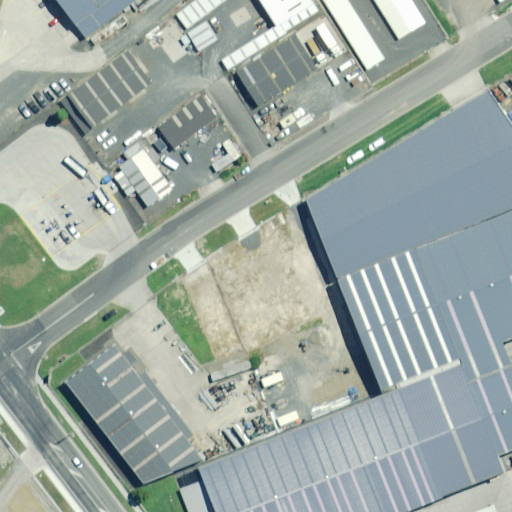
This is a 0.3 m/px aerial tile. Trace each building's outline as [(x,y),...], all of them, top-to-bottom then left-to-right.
[(52,0),(75,29),(112,0),(52,0)] [(222,62),(229,72),(320,12),(313,2),(311,0),(196,0),(177,15),(188,31),(228,0),(260,0),(277,26),(222,62)] [(324,0),(369,70),(386,59),(348,0),(324,0)] [(426,23),(411,0),(375,0),(400,40),(426,23)] [(189,32),(200,52),(219,41),(207,22),(189,32)] [(316,67),(294,32),(229,73),(251,109),(316,67)] [(148,82),(122,48),(58,98),(84,132),(148,82)] [(511,133),(487,93),(308,199),(381,390),(511,340),(511,133)] [(218,120),(201,95),(158,126),(176,150),(218,120)] [(230,155),(214,166),(218,173),(243,156),(232,140),(224,145),(230,155)] [(173,190),(139,143),(126,153),(130,159),(121,166),(125,173),(118,178),(129,193),(136,189),(150,207),(173,190)] [(201,458),(109,345),(57,387),(138,486),(201,458)] [(199,478),(166,491),(174,511),(385,511),(503,468),(498,454),(511,448),(511,353),(510,349),(195,468),(199,478)]
